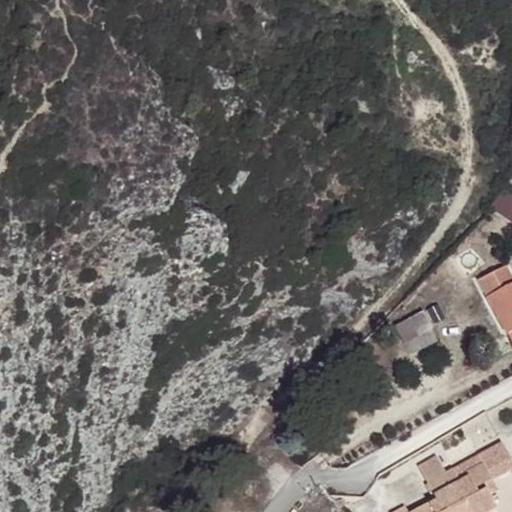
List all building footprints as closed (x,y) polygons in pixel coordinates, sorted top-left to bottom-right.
[(511,175),(490,204),(511,219),(511,175)] [(480,282),(508,335),(511,332),(511,276),(508,268),(480,282)] [(396,328),(404,343),(431,329),(423,314),(396,328)] [(431,329),(404,343),(410,355),(437,341),(431,329)] [(490,511),(495,509),(489,499),(483,487),(492,482),(511,471),(511,464),(501,444),(445,473),(426,483),(436,501),(414,511),(408,511),(406,507),(396,511),(490,511)] [(445,473),(437,457),(418,467),(426,483),(445,473)] [(498,494),(492,482),(483,487),(489,499),(498,494)]
